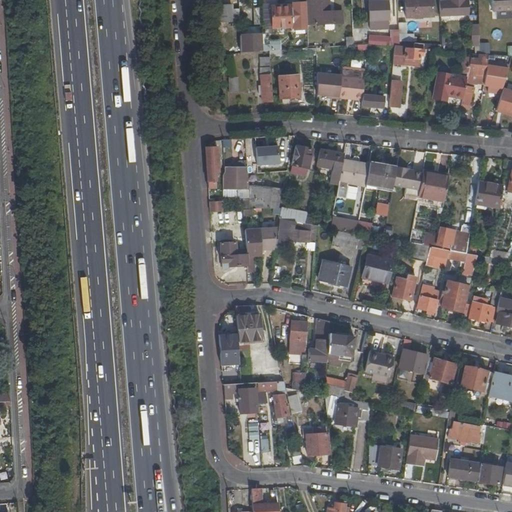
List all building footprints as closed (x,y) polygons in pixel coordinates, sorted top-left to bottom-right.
[(302,0),(303,23),(339,21),(338,10),(326,10),(325,0),(302,0)] [(384,0),(365,0),(366,23),(385,23),(384,0)] [(402,0),(402,16),(429,16),(429,0),(412,0),(413,0),(402,0)] [(439,0),(435,0),(436,17),(465,15),(463,0),(439,0)] [(488,0),(488,10),(510,9),(509,0),(488,0)] [(268,2),(268,24),(288,23),(287,1),(268,2)] [(230,5),(216,5),(216,19),(231,19),(230,8),(230,5)] [(395,29),(395,34),(404,33),(403,21),(395,21),(395,29)] [(474,23),(466,24),(468,47),(475,46),(474,23)] [(366,37),(366,43),(371,43),(391,45),(395,45),(395,34),(395,29),(387,29),(388,39),(366,37)] [(259,32),(237,33),(237,51),(260,50),(259,32)] [(391,45),(390,62),(416,63),(416,53),(420,53),(420,41),(414,40),(414,46),(395,45),(391,45)] [(466,56),(460,54),(456,71),(463,72),(466,56)] [(267,55),(258,55),(259,68),(267,67),(267,55)] [(473,58),(468,57),(459,102),(467,104),(473,74),(480,77),(483,60),(473,58)] [(501,64),(483,60),(480,77),(478,85),(483,85),(484,83),(494,84),(494,79),(499,79),(501,64)] [(267,67),(259,68),(260,88),(256,88),(256,93),(260,93),(260,100),(270,100),(267,67)] [(337,74),(335,97),(359,99),(361,69),(337,67),(337,74)] [(392,68),(391,77),(400,78),(401,68),(392,68)] [(459,98),(463,76),(434,70),(429,97),(444,100),(445,95),(459,98)] [(312,72),(313,94),(323,94),(327,95),(326,98),(335,99),(335,97),(337,74),(312,72)] [(275,75),(277,97),(295,96),(294,74),(275,75)] [(236,76),(226,76),(227,91),(237,91),(236,76)] [(398,104),(399,80),(388,79),(386,104),(398,104)] [(495,99),(494,103),(501,105),(499,111),(511,114),(511,91),(498,87),(495,99)] [(361,94),(358,104),(380,107),(381,96),(361,94)] [(495,99),(489,97),(483,116),(489,118),(492,109),(494,103),(495,99)] [(501,105),(494,103),(492,109),(499,111),(501,105)] [(263,169),(261,136),(241,137),(243,165),(244,181),(270,187),(271,181),(255,177),(255,170),(263,169)] [(240,139),(222,140),(223,162),(241,161),(240,139)] [(313,150),(296,146),(291,165),(292,165),(290,172),(305,176),(307,169),(308,169),(313,150)] [(215,167),(214,147),(203,148),(204,167),(215,167)] [(343,155),(319,150),(316,167),(331,170),(328,184),(338,186),(339,181),(342,161),(343,155)] [(365,186),(369,166),(342,161),(339,181),(365,186)] [(365,186),(392,191),(393,186),(396,170),(387,169),(388,165),(378,163),(377,167),(369,166),(365,186)] [(244,181),(243,165),(222,166),(223,170),(219,174),(219,188),(233,187),(233,195),(240,194),(244,194),(244,181)] [(213,171),(215,171),(215,167),(204,167),(205,189),(214,189),(213,171)] [(419,190),(421,174),(406,171),(407,168),(396,167),(396,170),(393,186),(419,190)] [(419,190),(417,199),(443,204),(448,177),(422,173),(421,174),(419,190)] [(244,194),(245,207),(251,207),(272,205),(271,196),(276,196),(278,188),(270,187),(244,181),(244,194)] [(479,182),(475,205),(499,207),(501,197),(503,185),(479,182)] [(499,207),(498,213),(505,214),(508,198),(501,197),(499,207)] [(417,199),(416,205),(442,209),(443,204),(417,199)] [(241,207),(241,215),(250,215),(251,207),(245,207),(241,207)] [(281,209),(279,220),(295,222),(304,224),(305,224),(307,214),(307,213),(281,209)] [(368,212),(365,226),(374,228),(380,229),(383,214),(368,212)] [(314,215),(307,214),(305,224),(312,225),(314,215)] [(332,222),(330,229),(335,230),(357,234),(359,225),(359,221),(333,217),(332,222)] [(278,241),(315,244),(317,226),(305,224),(304,224),(304,231),(295,230),(295,222),(279,220),(278,241)] [(359,225),(357,234),(366,236),(373,237),(374,228),(365,226),(359,225)] [(460,242),(458,252),(466,254),(471,227),(462,226),(461,232),(460,242)] [(271,227),(242,229),(243,247),(244,263),(244,271),(251,271),(250,255),(258,255),(258,250),(268,249),(271,227)] [(374,228),(373,237),(383,239),(385,230),(380,229),(374,228)] [(333,243),(363,249),(366,236),(357,234),(335,230),(333,243)] [(452,240),(460,242),(461,232),(448,230),(447,235),(453,236),(452,240)] [(424,232),(422,246),(430,247),(435,248),(437,235),(424,232)] [(451,248),(452,240),(453,236),(447,235),(440,233),(437,245),(451,248)] [(219,264),(244,263),(243,247),(232,248),(231,240),(217,241),(219,264)] [(422,246),(415,245),(412,260),(426,263),(430,247),(422,246)] [(426,263),(426,264),(431,266),(434,256),(447,258),(449,251),(435,248),(430,247),(426,263)] [(492,250),(490,258),(508,262),(508,261),(510,253),(492,250)] [(449,251),(447,258),(444,270),(445,270),(448,270),(450,271),(452,263),(449,260),(450,258),(465,262),(462,274),(472,276),(473,271),(475,264),(475,262),(477,256),(466,254),(458,252),(449,251)] [(490,258),(477,256),(475,262),(507,267),(508,262),(490,258)] [(370,284),(369,287),(385,291),(392,263),(367,257),(361,281),(370,284)] [(351,268),(323,262),(319,281),(347,288),(351,268)] [(406,276),(405,280),(396,278),(392,296),(411,301),(415,282),(414,282),(415,278),(406,276)] [(468,286),(447,281),(444,295),(441,294),(439,305),(441,306),(441,307),(462,312),(468,286)] [(434,310),(436,311),(437,306),(435,306),(439,293),(433,291),(434,287),(422,284),(417,309),(434,312),(434,310)] [(511,300),(499,297),(494,322),(496,322),(496,324),(511,327),(511,300)] [(491,307),(486,306),(487,303),(479,301),(478,304),(472,303),(468,318),(487,323),(491,307)] [(242,304),(232,304),(234,332),(235,342),(248,341),(248,339),(259,338),(257,313),(240,315),(240,310),(242,310),(242,304)] [(298,341),(306,342),(307,322),(299,322),(300,316),(292,316),(292,321),(290,321),(289,341),(290,341),(290,346),(298,346),(298,341)] [(307,360),(326,360),(327,353),(328,334),(329,321),(317,319),(315,350),(307,350),(307,360)] [(235,342),(234,332),(219,333),(221,366),(237,365),(235,342)] [(328,334),(327,353),(329,354),(329,358),(330,358),(337,359),(338,359),(339,359),(342,360),(342,355),(349,356),(351,357),(353,338),(328,334)] [(399,368),(424,374),(424,373),(426,366),(423,365),(425,357),(416,354),(416,353),(408,351),(411,341),(404,339),(401,350),(403,351),(399,368)] [(393,357),(368,351),(364,371),(388,376),(393,357)] [(428,378),(429,378),(450,384),(456,365),(428,357),(426,366),(424,373),(429,374),(428,378)] [(484,384),(491,385),(493,374),(465,367),(460,387),(474,390),(474,393),(478,394),(478,391),(482,392),(484,384)] [(292,383),(300,383),(300,378),(300,373),(293,372),(292,383)] [(511,393),(511,377),(493,373),(493,374),(491,385),(488,395),(497,397),(510,400),(511,393)] [(327,382),(324,395),(351,400),(357,377),(347,375),(345,385),(333,382),(332,383),(327,382)] [(255,381),(255,390),(275,389),(273,380),(255,381)] [(235,388),(237,411),(255,410),(253,387),(235,388)] [(275,394),(270,394),(273,422),(281,421),(280,416),(284,415),(282,404),(280,404),(280,393),(275,394)] [(454,393),(450,411),(454,412),(458,394),(454,393)] [(296,394),(286,397),(291,414),(301,411),(296,394)] [(363,411),(369,411),(369,404),(337,399),(334,424),(355,427),(357,408),(363,409),(363,411)] [(453,419),(448,419),(446,428),(449,429),(448,437),(456,438),(457,431),(471,433),(470,441),(483,444),(485,426),(481,425),(480,425),(480,427),(452,421),(453,419)] [(248,439),(258,439),(257,423),(247,423),(248,439)] [(260,432),(268,431),(267,423),(259,424),(260,432)] [(457,431),(456,438),(470,441),(471,433),(457,431)] [(328,454),(327,433),(306,435),(307,456),(328,454)] [(438,439),(410,435),(406,464),(423,466),(425,459),(435,460),(438,439)] [(266,452),(265,439),(258,439),(259,452),(266,452)] [(295,454),(292,441),(285,441),(286,455),(295,454)] [(368,449),(368,465),(398,469),(401,449),(380,446),(380,451),(368,449)] [(447,476),(477,481),(480,464),(450,459),(447,476)] [(480,464),(477,481),(498,484),(500,467),(480,464)] [(511,486),(511,464),(505,464),(502,485),(511,486)] [(250,510),(249,511),(275,511),(275,506),(275,503),(259,503),(258,487),(249,488),(250,504),(250,510)] [(249,488),(240,488),(241,504),(250,504),(249,488)] [(348,511),(349,508),(344,507),(345,504),(335,503),(334,509),(328,508),(327,511),(348,511)]
